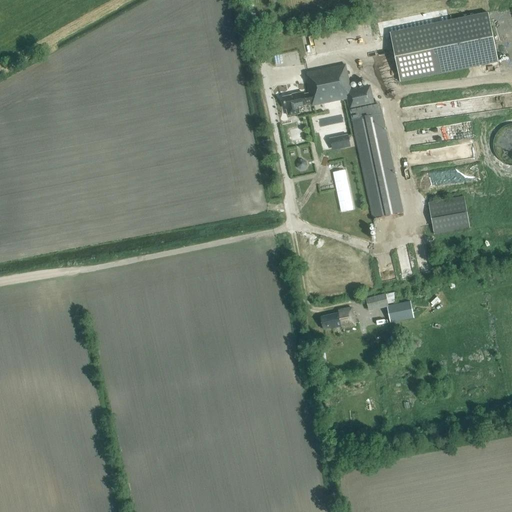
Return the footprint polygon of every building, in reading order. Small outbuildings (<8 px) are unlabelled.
[(498,63),(488,13),(390,33),(400,83),(498,63)] [(284,98),(286,109),(288,109),(289,116),(300,114),(299,106),(307,105),(307,104),(312,103),(313,106),(347,99),(372,219),(403,213),(378,94),(372,96),(370,88),(351,92),(345,66),(308,73),(310,83),(308,83),(311,94),(305,96),(304,93),(293,96),(284,98)] [(493,143),(493,146),(493,149),(493,151),(494,154),(496,157),(497,159),(499,161),(502,163),(504,164),(507,166),(509,166),(511,166),(511,124),(509,125),(507,126),(504,127),(502,129),(499,131),(497,133),(496,135),(494,137),(493,140),(493,143)] [(332,151),(351,147),(348,134),(330,138),(332,151)] [(464,195),(428,201),(434,233),(469,226),(464,195)] [(414,319),(410,301),(396,304),(394,293),(366,299),(369,312),(382,309),(385,324),(390,323),(391,329),(400,327),(398,322),(414,319)] [(343,330),(355,328),(352,309),(340,311),(340,315),(322,318),(324,329),(333,327),(333,329),(342,328),(343,330)]
